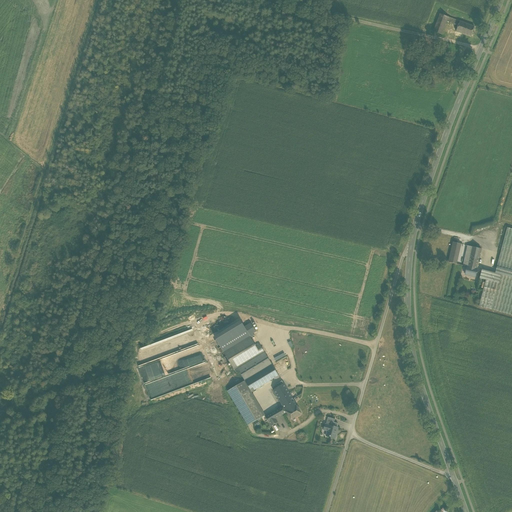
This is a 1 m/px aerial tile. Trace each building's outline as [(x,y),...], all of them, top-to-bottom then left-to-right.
[(448,17),(439,14),(433,31),(442,34),(446,21),(448,17)] [(449,23),(458,26),(458,24),(454,23),(455,19),(451,18),(450,22),(449,23)] [(468,24),(455,19),(454,23),(458,24),(458,26),(456,31),(464,34),(468,24)] [(474,26),(468,24),(464,34),(471,36),(474,26)] [(511,229),(507,228),(497,267),(511,270),(511,229)] [(461,244),(453,242),(450,253),(458,255),(461,244)] [(481,249),(472,247),(470,259),(478,261),(481,249)] [(458,255),(450,253),(448,262),(456,264),(458,255)] [(469,260),(465,259),(463,266),(467,267),(476,269),(478,261),(470,259),(469,260)] [(476,269),(467,267),(465,274),(475,277),(477,269),(476,269)] [(511,270),(497,267),(495,273),(501,275),(511,277),(511,270)] [(495,273),(482,270),(479,278),(486,280),(499,284),(501,275),(495,273)] [(511,310),(511,277),(501,275),(499,284),(486,280),(479,307),(511,315),(511,310)] [(249,337),(223,352),(234,370),(237,368),(238,369),(264,353),(259,345),(255,348),(249,337)] [(264,353),(238,369),(239,372),(245,382),(272,366),(264,353)] [(272,366),(245,382),(251,392),(275,378),(278,376),(272,366)] [(265,415),(244,381),(227,391),(248,426),(265,415)] [(278,388),(274,390),(283,406),(285,409),(295,403),(284,384),(278,388)] [(295,403),(285,409),(287,412),(291,420),(301,414),(295,403)] [(283,406),(266,417),(271,426),(277,422),(275,419),(287,412),(285,409),(283,406)] [(328,417),(326,424),(329,425),(331,426),(332,422),(334,422),(335,419),(328,417)] [(331,426),(329,425),(326,424),(325,424),(324,430),(327,431),(326,436),(335,438),(336,434),(335,434),(337,427),(331,426)]
